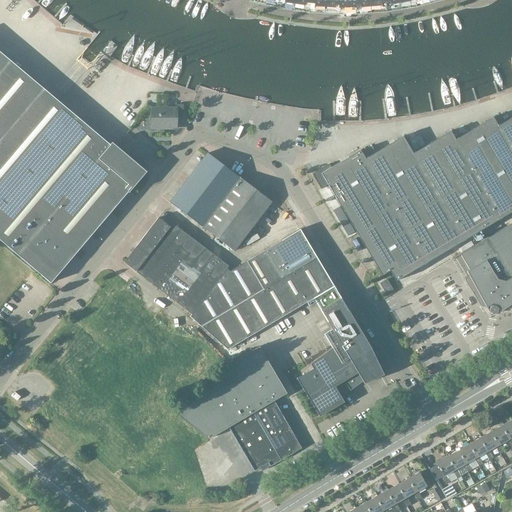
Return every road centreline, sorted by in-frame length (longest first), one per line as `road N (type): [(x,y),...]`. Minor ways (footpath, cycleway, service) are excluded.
road 1 (unclassified): [(431,421),(274,165),(203,135),(188,142),(0,380)]
road 2 (tertiary): [(280,511),(431,421)]
